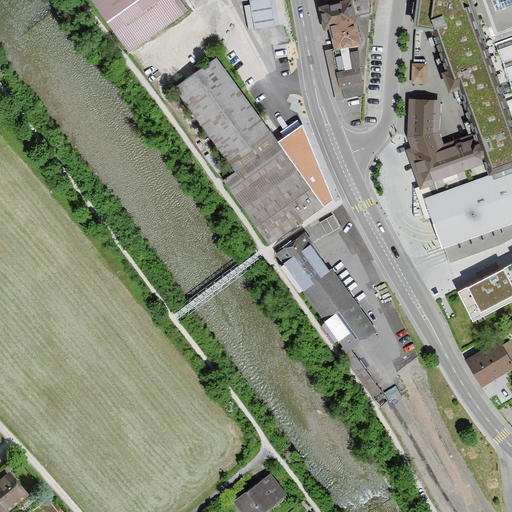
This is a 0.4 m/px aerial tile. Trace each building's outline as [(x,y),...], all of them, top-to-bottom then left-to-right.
[(92,0),(131,54),(189,14),(178,0),(92,0)] [(269,0),(248,0),(253,28),(273,25),(269,0)] [(418,0),(416,27),(428,28),(479,33),(480,18),(481,0),(418,0)] [(486,47),(491,58),(511,50),(511,0),(481,0),(480,18),(486,47)] [(361,45),(352,1),(319,8),(324,32),(329,31),(334,51),(361,45)] [(428,28),(443,60),(486,47),(480,18),(479,33),(428,28)] [(443,60),(462,107),(503,94),(491,58),(486,47),(443,60)] [(503,94),(511,107),(511,50),(491,58),(503,94)] [(366,95),(360,71),(359,52),(351,52),(352,69),(337,73),(332,52),(325,54),(337,102),(366,95)] [(276,141),(216,57),(175,86),(236,170),(276,141)] [(426,63),(414,63),(414,78),(426,78),(426,63)] [(511,107),(503,94),(462,107),(476,134),(492,172),(511,164),(511,107)] [(446,243),(504,222),(492,172),(476,134),(446,143),(443,132),(444,99),(412,99),(410,135),(414,148),(411,150),(446,243)] [(298,122),(279,135),(284,141),(302,128),(298,122)] [(236,170),(223,180),(269,244),(323,205),(276,141),(236,170)] [(511,164),(492,172),(504,222),(511,219),(511,164)] [(332,216),(319,223),(327,235),(339,228),(332,216)] [(304,235),(280,252),(348,346),(375,329),(304,235)] [(511,292),(511,261),(459,289),(471,313),(511,292)] [(480,379),(511,360),(511,354),(501,336),(466,356),(480,379)] [(0,505),(6,511),(7,511),(29,494),(11,473),(0,482),(0,505)] [(270,473),(236,499),(245,511),(261,511),(286,494),(270,473)]
